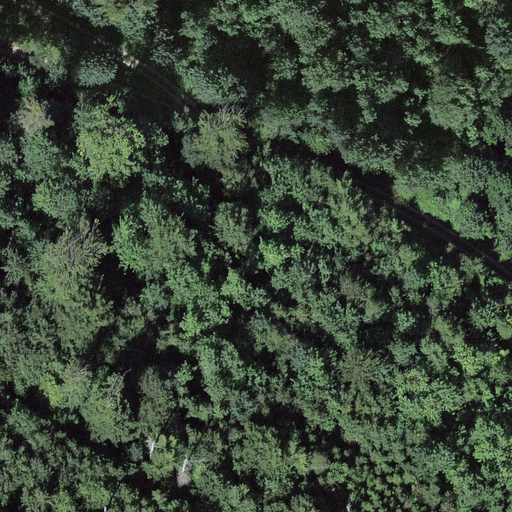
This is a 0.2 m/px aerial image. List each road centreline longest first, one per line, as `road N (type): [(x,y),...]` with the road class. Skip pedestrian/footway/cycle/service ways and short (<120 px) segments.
road 1 (track): [(511,284),(403,209),(170,111),(0,59)]
road 2 (track): [(170,111),(153,79),(14,0)]
